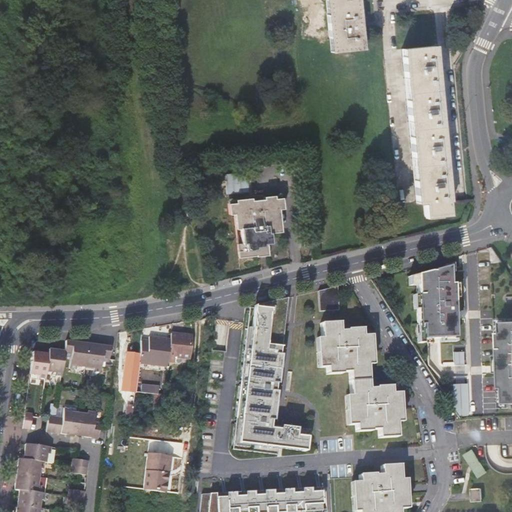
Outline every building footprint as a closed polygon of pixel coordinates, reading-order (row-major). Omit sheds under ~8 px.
[(324,0),(330,52),(362,48),(360,31),(359,23),(356,0),(324,0)] [(401,49),(416,203),(424,202),(425,217),(448,214),(446,200),(447,200),(432,46),(401,49)] [(225,174),(228,193),(250,190),(247,171),(225,174)] [(240,240),(236,240),(238,257),(257,256),(257,253),(268,251),(268,244),(271,243),(271,233),(281,232),(278,210),(283,209),(282,198),(274,198),(274,196),(263,197),(263,199),(251,200),(251,198),(235,199),(235,202),(227,203),(229,214),(233,214),(235,229),(240,229),(240,240)] [(313,247),(312,239),(304,240),(304,248),(313,247)] [(445,267),(410,276),(410,285),(419,285),(419,294),(415,294),(415,307),(419,307),(420,324),(418,325),(419,343),(424,342),(424,338),(442,338),(442,342),(456,341),(455,319),(460,319),(459,307),(455,307),(455,297),(459,296),(459,283),(451,283),(451,272),(454,271),(453,261),(444,263),(445,267)] [(335,287),(317,291),(318,312),(338,311),(337,287),(335,287)] [(253,308),(249,308),(233,450),(278,455),(278,448),(306,451),(307,434),(309,434),(310,430),(295,428),(278,426),(278,429),(277,434),(269,433),(270,428),(283,305),(283,304),(282,304),(282,303),(279,302),(278,302),(266,304),(266,305),(265,305),(265,306),(265,310),(253,308)] [(511,320),(511,321),(511,318),(499,318),(500,355),(495,355),(496,374),(500,373),(501,408),(511,407),(511,404),(511,320)] [(348,372),(349,380),(368,380),(367,365),(369,364),(367,335),(361,335),(361,328),(346,329),(346,331),(339,330),(338,322),(319,323),(320,338),(317,338),(319,367),(326,367),(326,374),(341,374),(341,372),(348,372)] [(167,356),(167,360),(175,360),(175,356),(189,357),(191,336),(170,333),(169,340),(167,356)] [(148,354),(167,356),(169,340),(150,338),(149,342),(140,341),(139,354),(138,357),(147,358),(148,354)] [(63,357),(70,358),(72,342),(65,341),(64,351),(63,357)] [(72,342),(70,358),(68,369),(75,370),(76,367),(84,367),(87,344),(72,342)] [(87,344),(84,367),(92,368),(92,372),(99,373),(100,361),(102,346),(87,344)] [(102,346),(100,361),(108,362),(109,347),(102,346)] [(54,376),(61,377),(63,357),(64,351),(49,349),(48,354),(46,371),(55,372),(54,376)] [(465,351),(454,351),(454,365),(465,365),(465,351)] [(32,352),(29,374),(38,375),(38,378),(45,379),(46,371),(48,354),(32,352)] [(122,391),(134,392),(138,357),(139,354),(126,353),(125,363),(122,362),(121,370),(124,370),(122,391)] [(368,388),(368,380),(349,380),(349,395),(347,395),(348,425),(355,425),(355,432),(370,431),(370,429),(377,429),(377,438),(396,437),(396,422),(398,422),(396,392),(390,392),(390,385),(375,386),(375,388),(368,388)] [(468,383),(452,383),(453,406),(458,416),(469,416),(468,383)] [(147,386),(146,393),(154,394),(163,395),(163,388),(147,386)] [(186,390),(163,388),(163,395),(164,395),(185,396),(186,390)] [(163,409),(164,395),(163,395),(154,394),(152,408),(163,409)] [(132,417),(133,403),(126,403),(125,416),(132,417)] [(50,404),(48,416),(55,417),(57,407),(57,404),(50,404)] [(57,407),(55,417),(62,418),(63,408),(57,407)] [(63,407),(62,418),(59,433),(75,435),(78,413),(69,412),(69,408),(63,407)] [(92,438),(94,422),(94,411),(88,411),(88,414),(78,413),(75,435),(83,437),(92,438)] [(30,426),(31,417),(31,414),(24,413),(22,429),(30,430),(30,426)] [(48,416),(48,419),(46,428),(46,432),(53,432),(55,417),(48,416)] [(59,433),(62,418),(55,417),(53,432),(59,433)] [(100,423),(94,422),(92,438),(98,438),(99,426),(100,423)] [(26,444),(24,459),(44,462),(53,463),(55,451),(51,451),(51,447),(26,444)] [(472,451),(465,456),(478,477),(486,473),(472,451)] [(163,474),(165,457),(146,455),(142,489),(164,492),(166,476),(166,474),(163,474)] [(42,469),(44,462),(24,459),(18,459),(16,474),(38,477),(39,468),(42,469)] [(73,459),(72,466),(87,468),(87,461),(75,459),(73,459)] [(357,511),(356,511),(397,511),(398,509),(404,508),(402,479),(400,479),(399,464),(380,465),(380,474),(373,474),(373,473),(358,474),(358,481),(352,482),(354,511),(357,511)] [(87,468),(72,466),(71,473),(86,475),(87,468)] [(37,486),(38,477),(16,474),(14,490),(19,490),(39,493),(40,487),(37,486)] [(201,495),(199,511),(321,511),(320,487),(201,495)] [(472,491),(481,491),(481,489),(470,489),(471,502),(482,502),(482,500),(473,500),(472,491)] [(19,490),(17,506),(39,509),(40,499),(41,499),(44,499),(44,494),(39,493),(19,490)] [(68,490),(68,497),(83,499),(84,492),(83,491),(68,490)] [(481,491),(472,491),(473,500),(482,500),(481,491)] [(83,499),(68,497),(67,504),(82,506),(83,499)]
